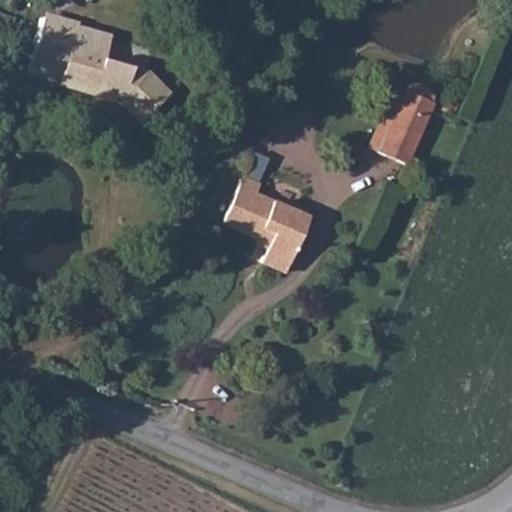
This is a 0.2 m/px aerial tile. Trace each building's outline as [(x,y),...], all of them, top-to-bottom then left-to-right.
[(42,13),(24,75),(57,84),(73,26),(76,27),(77,23),(42,13)] [(57,84),(99,96),(109,60),(103,58),(110,36),(76,27),(73,26),(57,84)] [(147,70),(109,60),(99,96),(119,102),(129,90),(154,111),(171,91),(147,70)] [(408,85),(403,91),(376,152),(405,165),(432,103),(433,95),(430,88),(423,83),(415,82),(408,85)] [(365,147),(376,152),(403,91),(391,86),(365,147)] [(266,244),(258,262),(284,273),(308,218),(252,194),(256,185),(238,178),(219,223),(266,244)]
